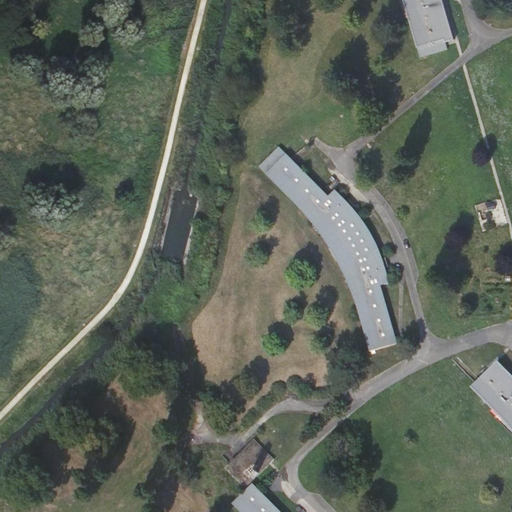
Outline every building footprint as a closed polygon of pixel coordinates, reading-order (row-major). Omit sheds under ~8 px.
[(405,0),(406,1),(407,5),(419,46),(445,38),(433,0),(405,0)] [(306,172),(288,153),(268,173),(309,217),(316,224),(322,232),(327,239),(331,244),(334,249),(341,262),(347,275),(354,291),(358,305),(362,320),(372,351),(398,343),(392,322),(382,286),(392,283),(386,264),(380,250),(369,231),(362,220),(355,209),(343,195),(339,191),(337,189),(330,197),(325,191),(306,172)] [(511,387),(509,384),(492,367),(472,387),(492,408),(511,428),(511,387)] [(256,439),(249,446),(227,468),(246,487),(276,459),(256,439)] [(282,511),(254,484),(235,504),(242,511),(282,511)]
